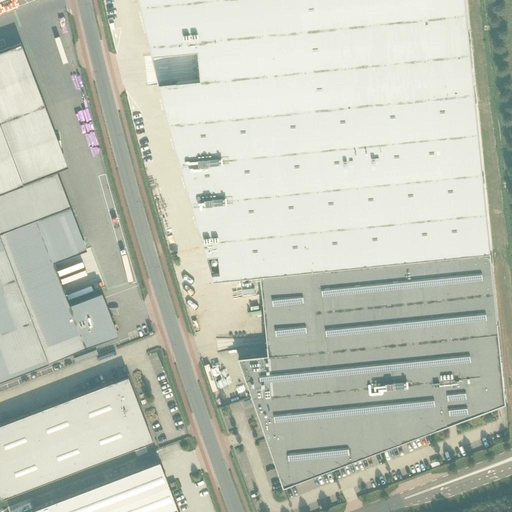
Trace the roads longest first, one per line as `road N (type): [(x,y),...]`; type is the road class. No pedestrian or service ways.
road 1 (unclassified): [(83,0),(157,275),(238,511)]
road 2 (unclassified): [(370,511),(511,459)]
